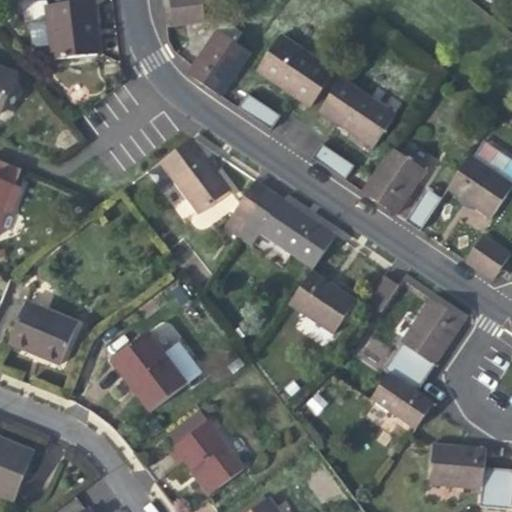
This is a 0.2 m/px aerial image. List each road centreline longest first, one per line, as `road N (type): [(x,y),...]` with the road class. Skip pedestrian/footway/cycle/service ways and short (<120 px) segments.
road 1 (residential): [(129,0),(151,59),(199,106),(497,304)]
road 2 (residential): [(0,399),(85,440),(140,511)]
road 3 (residential): [(511,423),(469,395),(457,372),(497,304)]
